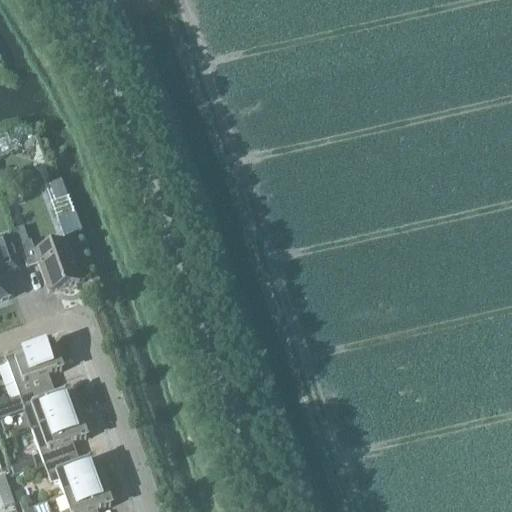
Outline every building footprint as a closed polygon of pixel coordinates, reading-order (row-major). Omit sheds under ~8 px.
[(0,303),(12,299),(4,276),(20,271),(9,241),(0,243),(0,303)] [(31,244),(19,248),(27,270),(38,266),(49,295),(80,284),(65,244),(35,255),(31,244)] [(5,362),(19,400),(45,391),(41,381),(60,374),(60,375),(62,374),(59,368),(63,367),(58,349),(53,350),(52,348),(51,349),(51,350),(33,356),(32,353),(5,362)] [(45,391),(19,400),(26,419),(34,417),(39,431),(83,416),(74,398),(71,399),(69,394),(67,394),(68,395),(49,402),(45,391)] [(40,431),(32,434),(44,468),(70,459),(66,448),(85,441),(85,442),(86,442),(84,436),(88,435),(83,416),(39,431),(40,431)] [(44,468),(51,487),(59,485),(64,499),(92,489),(107,483),(99,466),(95,467),(93,461),(92,462),(92,463),(74,469),(70,459),(44,468)] [(21,476),(16,463),(9,466),(14,479),(21,476)] [(0,479),(0,495),(9,492),(4,478),(0,479)] [(92,489),(64,499),(68,511),(101,511),(109,509),(109,510),(111,510),(109,504),(112,502),(107,483),(92,489)] [(9,492),(0,495),(0,497),(5,511),(14,508),(9,492)]
